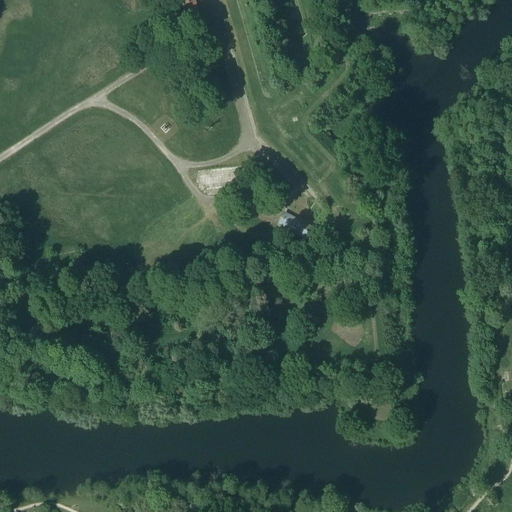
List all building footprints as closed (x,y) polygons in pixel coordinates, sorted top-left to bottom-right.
[(181,0),(187,20),(199,17),(193,0),(181,0)] [(216,0),(255,138),(322,203),(341,182),(291,126),(349,63),(329,0),(216,0)] [(363,0),(365,6),(402,0),(423,0),(427,11),(435,0),(363,0)] [(255,203),(250,215),(261,220),(266,208),(255,203)] [(285,214),(279,225),(309,241),(315,230),(285,214)] [(511,371),(511,360),(502,361),(503,372),(511,371)] [(503,389),(503,414),(511,413),(511,407),(511,389),(503,389)] [(486,488),(468,505),(474,511),(492,495),(486,488)]
